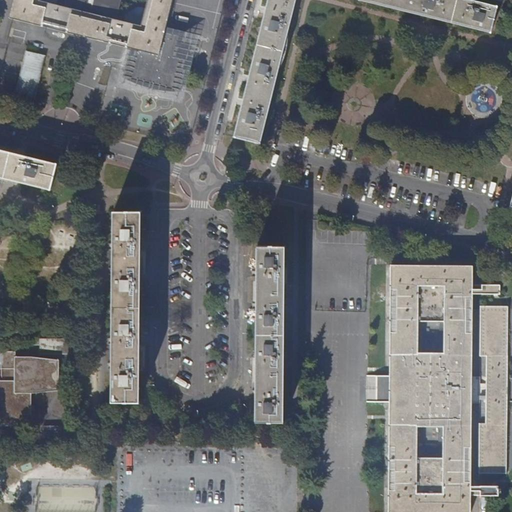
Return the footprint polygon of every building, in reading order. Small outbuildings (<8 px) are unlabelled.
[(65,0),(64,6),(56,4),(38,0),(15,0),(12,15),(130,45),(121,81),(137,88),(146,91),(159,94),(170,96),(179,96),(185,74),(182,73),(186,58),(176,56),(181,36),(162,31),(164,22),(145,17),(143,26),(123,21),(116,19),(120,0),(65,0)] [(169,0),(149,0),(147,9),(145,17),(164,22),(169,0)] [(295,0),(267,0),(234,137),(260,144),(295,0)] [(497,7),(469,0),(360,0),(491,33),(497,7)] [(138,7),(125,14),(123,21),(143,26),(145,17),(147,9),(138,7)] [(193,39),(181,36),(176,56),(186,58),(182,73),(185,74),(193,39)] [(45,55),(26,51),(14,99),(33,103),(45,55)] [(0,149),(0,176),(51,189),(57,163),(0,149)] [(141,211),(114,211),(112,401),(139,401),(141,211)] [(285,246),(257,245),(257,422),(283,422),(285,246)] [(471,380),(472,293),(472,284),(472,266),(391,265),(390,376),(389,390),(389,402),(388,511),(470,511),(470,495),(470,486),(471,402),(471,380)] [(482,285),(472,284),(472,293),(482,294),(482,285)] [(500,285),(482,285),(482,294),(499,294),(500,285)] [(507,306),(480,306),(479,356),(486,356),(486,380),(507,380),(507,306)] [(321,357),(322,426),(334,426),(334,427),(344,427),(344,409),(354,409),(354,411),(365,411),(365,361),(359,361),(359,336),(349,336),(349,348),(336,348),(336,357),(321,357)] [(62,351),(63,339),(39,338),(38,349),(62,351)] [(0,361),(1,362),(1,368),(2,380),(0,380),(0,424),(32,426),(31,393),(59,390),(59,359),(31,356),(16,356),(15,351),(0,350),(0,361)] [(507,380),(486,380),(486,402),(507,403),(507,380)] [(486,424),(479,423),(479,473),(507,474),(507,403),(486,402),(486,424)] [(481,486),(470,486),(470,495),(481,495),(481,486)] [(498,486),(481,486),(481,495),(498,495),(498,486)]
